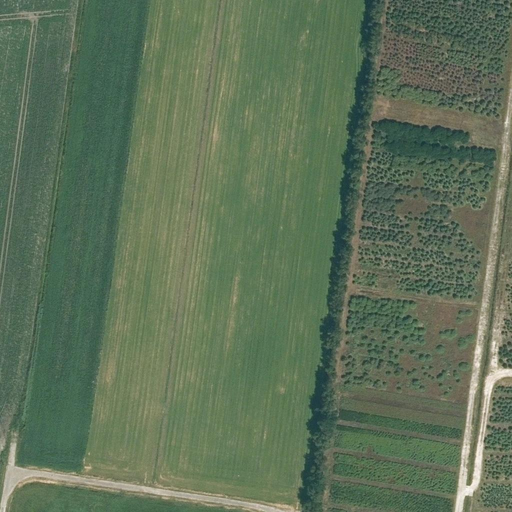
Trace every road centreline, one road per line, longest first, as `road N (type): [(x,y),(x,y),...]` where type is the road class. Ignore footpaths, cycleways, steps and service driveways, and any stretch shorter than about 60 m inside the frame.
road 1 (unclassified): [(3,511),(13,479),(26,472),(273,511)]
road 2 (track): [(460,491),(477,484),(490,379),(511,373)]
road 3 (track): [(457,511),(474,382)]
